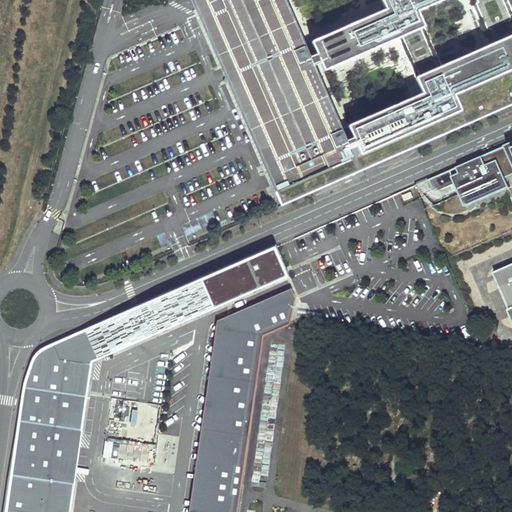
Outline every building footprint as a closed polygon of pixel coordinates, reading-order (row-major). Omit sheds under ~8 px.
[(190,0),(193,5),(281,205),(338,180),(359,171),(347,144),(314,69),(310,59),(283,0),(190,0)] [(423,96),(348,128),(354,141),(347,144),(359,171),(511,104),(511,13),(506,0),(380,0),(385,11),(311,43),(316,56),(310,59),(314,69),(321,66),(325,74),(399,42),(423,96)] [(511,143),(458,167),(429,180),(430,181),(432,186),(436,189),(439,190),(443,189),(456,184),(464,204),(509,184),(504,174),(511,171),(511,143)] [(260,268),(279,260),(273,248),(255,256),(260,268)] [(212,309),(286,276),(279,260),(260,268),(255,256),(218,272),(212,309)] [(509,309),(508,309),(511,319),(511,264),(494,273),(509,309)] [(212,309),(218,272),(203,279),(198,315),(212,309)] [(66,483),(74,429),(81,430),(91,361),(198,315),(203,279),(42,349),(35,355),(31,363),(24,381),(5,511),(68,511),(73,484),(66,483)] [(237,511),(263,336),(289,324),(295,297),(293,293),(229,322),(201,511),(237,511)] [(154,464),(162,405),(111,397),(102,457),(154,464)] [(73,484),(81,430),(74,429),(66,483),(73,484)]
